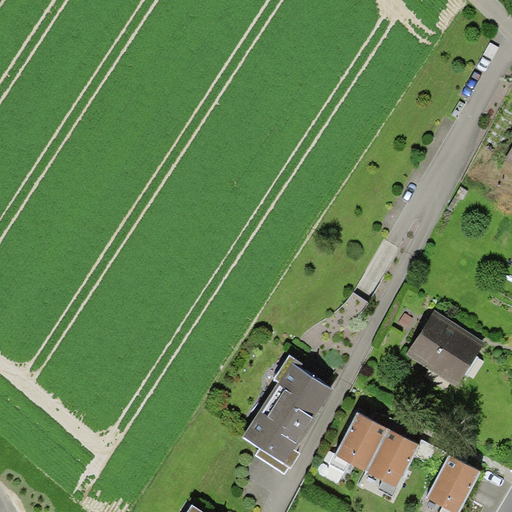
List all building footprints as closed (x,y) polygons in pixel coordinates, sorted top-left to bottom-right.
[(511,140),(499,162),(511,169),(511,140)] [(480,342),(430,310),(403,353),(452,385),(480,342)] [(305,372),(282,357),(268,379),(271,384),(236,438),(254,450),(253,458),(283,477),(296,456),(290,453),(328,392),(306,378),(305,372)] [(415,444),(350,411),(322,466),(338,474),(342,465),(379,483),(374,492),(388,499),(415,444)] [(451,511),(472,473),(441,457),(419,501),(437,510),(436,511),(451,511)]
